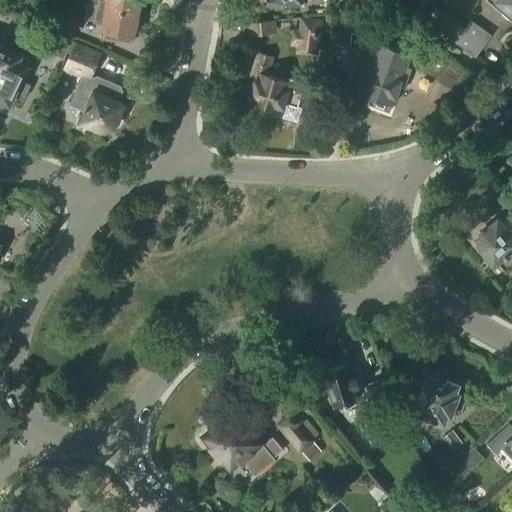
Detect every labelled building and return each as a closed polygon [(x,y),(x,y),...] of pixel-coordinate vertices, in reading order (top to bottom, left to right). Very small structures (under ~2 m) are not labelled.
[(89,0),(88,4),(137,14),(139,0),(89,0)] [(267,0),(266,7),(283,10),(284,5),(301,8),(302,0),(267,0)] [(393,0),(380,0),(379,2),(395,11),(400,4),(393,0)] [(511,0),(486,0),(511,21),(511,0)] [(137,14),(88,4),(85,20),(105,23),(104,31),(113,32),(112,41),(132,44),(137,14)] [(50,25),(72,35),(77,23),(55,14),(50,25)] [(351,45),(353,18),(332,16),(330,44),(351,45)] [(316,53),(320,22),(303,20),(301,32),(295,31),(293,44),(299,44),(298,51),(316,53)] [(252,34),(272,32),(271,21),(251,22),(252,34)] [(476,57),(491,36),(471,21),(455,43),(476,57)] [(73,37),(62,32),(52,55),(64,59),(73,37)] [(393,104),(405,72),(381,63),(386,47),(373,42),(359,83),(364,85),(361,93),(372,97),(370,105),(390,112),(393,104)] [(106,127),(111,126),(113,122),(117,124),(126,104),(115,99),(116,96),(120,95),(121,91),(120,87),(97,77),(96,80),(91,78),(101,54),(75,43),(64,69),(82,76),(70,105),(84,111),(80,123),(100,131),(102,127),(106,127)] [(23,101),(31,86),(22,81),(31,61),(7,50),(0,63),(0,106),(3,108),(8,104),(10,105),(14,96),(23,101)] [(288,82),(267,75),(272,57),(258,53),(245,95),(251,97),(248,105),(281,115),(280,117),(297,123),(302,108),(297,107),(305,83),(289,78),(288,82)] [(511,217),(509,214),(501,220),(499,217),(482,231),(484,235),(482,238),(482,243),(483,247),(480,250),(494,267),(499,263),(507,272),(511,268),(511,217)] [(353,377),(350,369),(349,364),(324,372),(325,375),(320,376),(322,381),(321,381),(322,384),(323,384),(324,388),(329,387),(335,408),(370,397),(378,422),(403,414),(401,410),(391,413),(387,398),(390,397),(385,380),(361,387),(357,375),(353,377)] [(458,385),(427,373),(423,384),(413,380),(407,397),(417,401),(413,411),(444,423),(447,414),(451,416),(453,409),(456,410),(459,402),(456,401),(459,395),(455,393),(458,385)] [(242,419),(236,413),(229,419),(229,418),(213,431),(213,432),(206,438),(217,451),(215,453),(228,469),(230,467),(231,467),(242,458),(256,474),(275,459),(274,458),(284,450),(273,437),(263,445),(256,436),(258,434),(244,418),(242,419)] [(320,449),(311,439),(290,413),(278,424),(299,449),(300,449),(309,459),(320,449)] [(453,451),(463,443),(453,429),(442,438),(453,451)] [(511,437),(501,448),(511,459),(511,437)] [(461,478),(484,458),(474,447),(452,468),(461,478)] [(416,493),(408,483),(395,492),(402,502),(416,493)] [(382,507),(386,511),(395,511),(399,509),(391,499),(382,507)]
